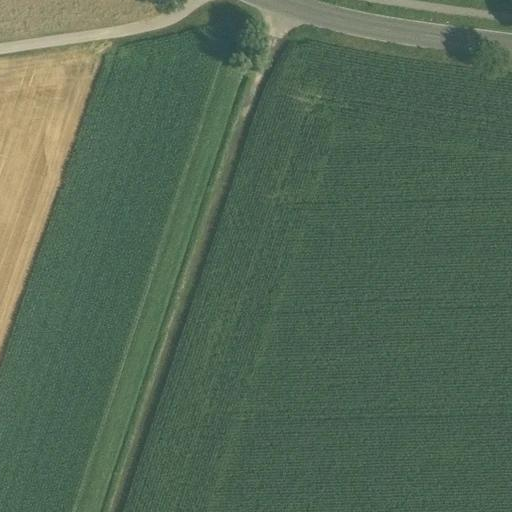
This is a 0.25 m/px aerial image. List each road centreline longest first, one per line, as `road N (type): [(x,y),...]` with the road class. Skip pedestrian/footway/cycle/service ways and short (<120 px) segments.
road 1 (track): [(289,0),(117,511)]
road 2 (tertiary): [(269,0),(356,26),(511,47)]
road 3 (track): [(0,48),(156,26),(190,0)]
